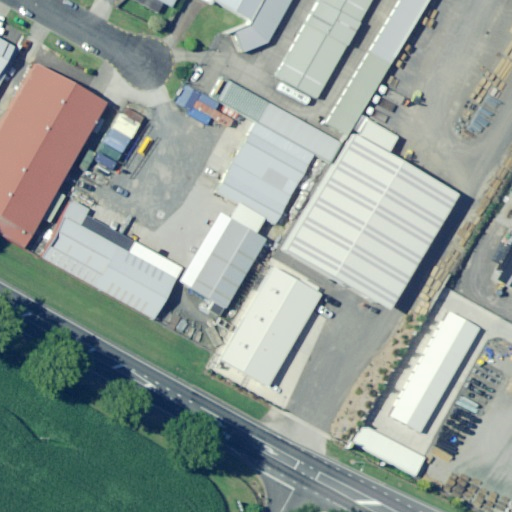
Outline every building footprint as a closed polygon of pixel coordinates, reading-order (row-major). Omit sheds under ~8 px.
[(243,0),(196,0),(233,20),(243,0)] [(275,0),(245,0),(232,25),(218,30),(227,50),(255,37),(275,0)] [(356,0),(303,0),(262,74),(303,97),(356,0)] [(407,0),(380,0),(312,123),(332,134),(407,0)] [(511,43),(511,0),(500,0),(433,122),(460,137),(511,43)] [(0,73),(13,51),(0,43),(0,73)] [(104,102),(35,63),(0,125),(0,231),(24,245),(104,102)] [(327,139),(209,73),(195,99),(313,164),(327,139)] [(297,162),(237,128),(203,190),(263,223),(297,162)] [(462,193),(357,135),(290,255),(395,313),(462,193)] [(157,272),(52,214),(25,262),(130,321),(157,272)] [(261,242),(227,224),(188,295),(221,313),(261,242)] [(511,242),(490,286),(511,296),(511,242)] [(287,283),(267,273),(217,366),(268,393),(318,301),(287,283)] [(475,307),(459,298),(454,308),(470,316),(475,307)] [(478,328),(447,311),(389,417),(420,434),(478,328)]
